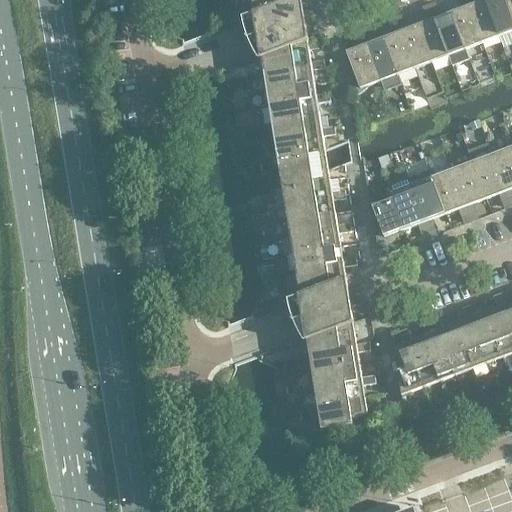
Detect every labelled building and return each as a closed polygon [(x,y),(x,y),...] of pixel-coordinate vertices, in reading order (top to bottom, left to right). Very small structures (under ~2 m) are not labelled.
[(306,20),(302,0),(253,0),(256,15),(255,15),(255,18),(259,37),(262,58),(262,61),(263,60),(266,75),(313,68),(312,64),(309,43),(310,43),(310,40),(306,20)] [(511,33),(511,18),(505,0),(491,0),(487,2),(500,38),(511,33)] [(500,38),(487,2),(470,8),(484,45),(500,38)] [(440,11),(437,3),(430,6),(433,14),(440,11)] [(433,14),(430,6),(423,9),(426,16),(433,14)] [(484,45),(470,8),(453,15),(467,51),(484,45)] [(467,51),(453,15),(436,21),(450,57),(467,51)] [(406,24),(403,16),(397,19),(400,26),(406,24)] [(400,26),(397,19),(389,21),(392,29),(400,26)] [(450,57),(436,21),(419,27),(433,64),(450,57)] [(433,64),(419,27),(402,34),(416,70),(433,64)] [(373,36),(370,29),(363,31),(366,39),(373,36)] [(416,70),(402,34),(386,40),(399,77),(416,70)] [(399,77),(386,40),(369,46),(382,83),(399,77)] [(382,83),(369,46),(348,54),(356,74),(352,76),(355,97),(358,96),(360,95),(364,94),(366,93),(370,90),(372,88),(374,86),(382,83)] [(315,84),(313,72),(313,68),(266,75),(269,92),(315,84)] [(317,97),(315,84),(269,92),(271,109),(318,101),(317,97)] [(321,118),(319,105),(318,101),(271,109),(274,126),(321,118)] [(323,130),(321,118),(274,126),(276,142),(323,134),(323,130)] [(327,154),(324,138),(323,134),(276,142),(287,205),(334,198),(333,194),(329,169),(327,154)] [(511,191),(511,149),(494,156),(507,193),(511,191)] [(507,193),(494,156),(473,164),(487,200),(504,194),(507,193)] [(487,200),(473,164),(453,171),(467,208),(471,207),(487,200)] [(467,208),(453,171),(433,179),(447,216),(463,210),(467,208)] [(447,216),(433,179),(413,187),(427,223),(430,222),(447,216)] [(427,223),(413,187),(393,194),(406,231),(423,225),(427,223)] [(406,231),(393,194),(371,202),(379,222),(375,224),(379,246),(381,246),(384,245),(386,244),(389,243),(390,242),(392,241),(394,239),(396,237),(399,234),(406,231)] [(336,215),(335,202),(334,198),(287,205),(289,222),(336,215)] [(474,214),(471,207),(467,208),(463,210),(466,217),(474,214)] [(477,221),(474,214),(466,217),(469,224),(477,221)] [(339,227),(336,215),(289,222),(292,238),(339,231),(339,227)] [(433,229),(430,222),(427,223),(423,225),(426,232),(433,229)] [(436,237),(433,229),(426,232),(428,240),(436,237)] [(342,248),(340,236),(339,231),(292,238),(295,255),(342,248)] [(344,260),(342,248),(295,255),(298,272),(345,264),(344,260)] [(355,325),(351,302),(348,279),(347,280),(345,269),(345,264),(298,272),(301,297),(300,297),(301,300),(304,320),(307,340),(308,343),(309,342),(311,358),(358,350),(357,346),(354,325),(355,325)] [(504,301),(502,295),(494,298),(496,304),(504,301)] [(507,307),(504,301),(496,304),(499,310),(503,309),(507,307)] [(511,305),(507,307),(503,309),(511,333),(511,305)] [(473,313),(471,307),(463,310),(465,316),(473,313)] [(511,333),(503,309),(499,310),(487,314),(504,359),(511,355),(511,333)] [(475,319),(473,313),(465,316),(467,322),(471,320),(475,319)] [(487,314),(475,319),(471,320),(488,365),(504,359),(487,314)] [(442,325),(439,319),(431,322),(434,328),(442,325)] [(471,320),(467,322),(456,326),(472,371),(488,365),(471,320)] [(444,331),(442,325),(434,328),(436,334),(440,332),(444,331)] [(456,326),(444,331),(440,332),(457,377),(472,371),(456,326)] [(410,337),(408,330),(400,333),(402,340),(410,337)] [(440,332),(436,334),(424,338),(441,383),(457,377),(440,332)] [(412,343),(410,337),(402,340),(404,346),(408,344),(412,343)] [(424,338),(412,343),(408,344),(425,389),(441,383),(424,338)] [(408,344),(404,346),(395,349),(403,397),(425,389),(408,344)] [(361,367),(359,354),(358,350),(311,358),(314,374),(361,367)] [(363,379),(361,367),(314,374),(317,391),(363,383),(363,379)] [(366,400),(364,387),(363,383),(317,391),(319,407),(366,400)] [(369,417),(366,400),(319,407),(323,432),(355,427),(354,423),(369,417)] [(382,418),(381,410),(374,411),(375,419),(382,418)]
